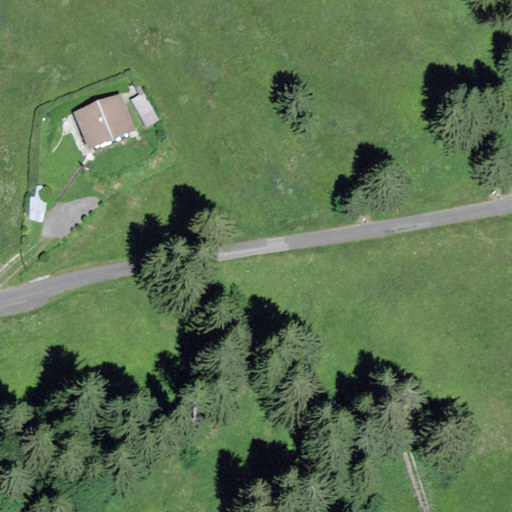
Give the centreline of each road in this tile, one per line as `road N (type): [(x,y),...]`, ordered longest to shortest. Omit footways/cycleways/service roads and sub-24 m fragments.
road 1 (unclassified): [(511,205),(73,279),(0,299)]
road 2 (track): [(100,175),(0,278)]
